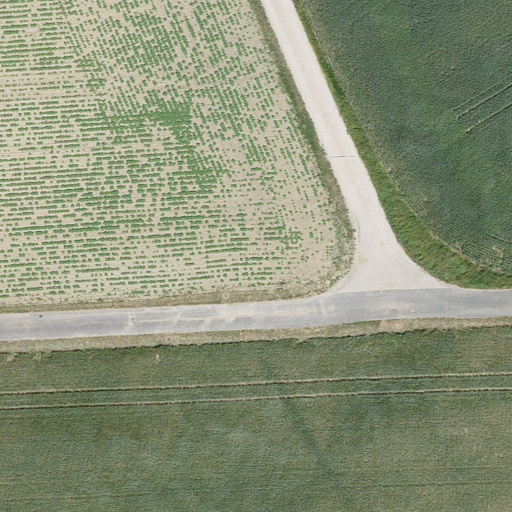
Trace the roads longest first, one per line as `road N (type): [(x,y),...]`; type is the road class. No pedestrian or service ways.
road 1 (track): [(0,338),(511,310)]
road 2 (track): [(252,0),(389,316)]
